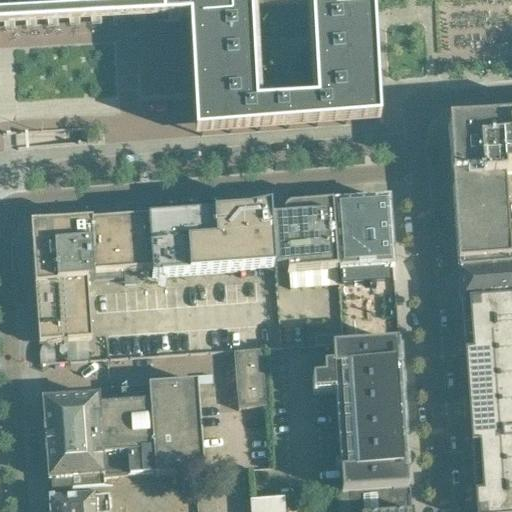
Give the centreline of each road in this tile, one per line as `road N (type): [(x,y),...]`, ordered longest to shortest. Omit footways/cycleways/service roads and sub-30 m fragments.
road 1 (residential): [(23,511),(2,228),(9,211),(28,202),(418,172)]
road 2 (residential): [(443,511),(418,172)]
road 3 (residential): [(418,172),(415,119),(422,105),(511,93)]
